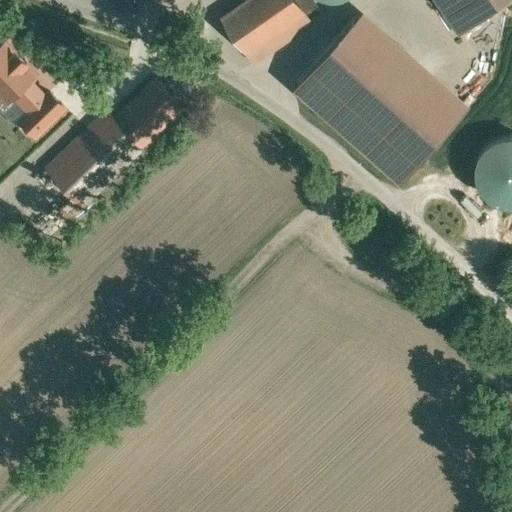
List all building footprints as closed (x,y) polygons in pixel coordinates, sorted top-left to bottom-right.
[(313,0),(245,0),(222,16),(255,62),(314,21),(307,11),(317,5),(313,0)] [(506,0),(438,0),(461,32),(506,0)] [(469,94),(364,5),(297,83),(401,172),(469,94)] [(23,118),(44,137),(73,104),(40,75),(45,69),(11,39),(0,50),(0,90),(14,103),(19,98),(31,108),(23,118)] [(109,108),(49,166),(85,204),(145,145),(144,144),(185,104),(158,76),(117,116),(109,108)] [(483,187),(491,195),(500,199),(511,201),(511,200),(511,134),(503,135),(493,139),(484,146),(478,156),(476,167),(478,178),(483,187)]
